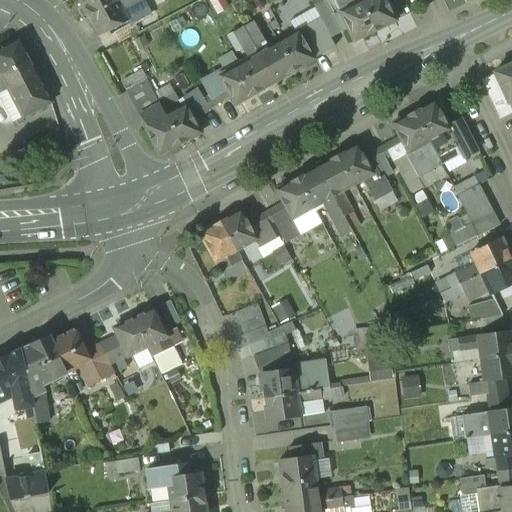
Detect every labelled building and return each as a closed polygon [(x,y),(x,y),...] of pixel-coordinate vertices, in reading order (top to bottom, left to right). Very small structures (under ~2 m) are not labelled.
[(114,0),(77,0),(86,16),(115,1),(114,0)] [(116,0),(115,1),(120,10),(139,0),(116,0)] [(335,21),(323,0),(313,6),(324,27),(329,37),(340,32),(335,21)] [(336,0),(334,1),(338,11),(359,1),(358,0),(336,0)] [(385,0),(361,0),(359,1),(374,30),(395,20),(385,0)] [(115,1),(86,16),(97,37),(126,22),(120,10),(115,1)] [(359,1),(338,11),(341,17),(347,28),(353,41),(374,30),(359,1)] [(347,28),(341,17),(335,21),(340,32),(347,28)] [(251,20),(242,25),(248,36),(257,31),(251,20)] [(133,23),(113,34),(118,43),(138,33),(133,23)] [(233,30),(239,41),(248,36),(242,25),(233,30)] [(324,27),(302,39),(308,49),(329,37),(324,27)] [(267,48),(257,31),(248,36),(258,54),(267,48)] [(297,31),(277,42),(293,71),(314,59),(308,49),(302,39),(297,31)] [(258,54),(248,36),(239,41),(249,59),(258,54)] [(329,37),(308,49),(314,59),(335,47),(329,37)] [(18,39),(0,48),(0,74),(0,75),(29,60),(18,39)] [(267,48),(258,54),(274,82),(293,71),(277,42),(267,48)] [(249,59),(239,65),(255,93),(274,82),(258,54),(249,59)] [(29,60),(0,75),(7,88),(11,95),(40,80),(29,60)] [(511,63),(493,72),(494,73),(507,102),(509,102),(511,100),(511,63)] [(255,93),(239,65),(218,76),(229,95),(234,104),(255,93)] [(494,73),(480,80),(499,119),(511,112),(511,108),(509,102),(507,102),(494,73)] [(40,80),(11,95),(22,117),(50,102),(40,80)] [(146,80),(126,91),(139,116),(159,104),(146,80)] [(223,84),(207,96),(213,107),(229,95),(223,84)] [(11,95),(7,88),(0,92),(0,102),(11,122),(22,117),(11,95)] [(199,92),(184,100),(185,103),(189,110),(203,99),(199,92)] [(203,99),(189,110),(195,121),(209,110),(204,99),(203,99)] [(433,101),(413,112),(428,141),(449,131),(445,124),(433,101)] [(185,103),(164,114),(179,144),(200,132),(195,121),(189,110),(185,103)] [(159,104),(139,116),(143,125),(164,114),(159,104)] [(413,112),(392,123),(399,137),(404,148),(407,153),(428,141),(413,112)] [(164,114),(143,125),(158,154),(179,144),(164,114)] [(460,115),(445,124),(449,131),(454,140),(462,154),(476,145),(460,115)] [(449,131),(428,141),(433,151),(454,140),(449,131)] [(399,137),(384,146),(389,156),(404,148),(399,137)] [(454,140),(433,151),(441,165),(462,154),(454,140)] [(428,141),(407,153),(405,154),(418,178),(441,165),(433,151),(428,141)] [(355,145),(335,156),(352,184),(361,179),(371,173),(362,157),(355,145)] [(392,173),(379,148),(367,155),(381,180),(383,178),(392,173)] [(381,180),(367,155),(362,157),(371,173),(361,179),(373,200),(390,190),(383,178),(381,180)] [(335,156),(316,167),(332,196),(340,191),(352,184),(335,156)] [(316,167),(296,178),(312,207),(322,201),(332,196),(316,167)] [(296,178),(274,190),(284,209),(290,219),(312,207),(296,178)] [(478,185),(457,196),(463,206),(483,195),(478,185)] [(351,211),(340,191),(332,196),(343,216),(351,211)] [(483,195),(463,206),(467,216),(488,205),(483,195)] [(332,196),(322,201),(333,222),(343,216),(332,196)] [(488,205),(467,216),(472,225),(493,214),(488,205)] [(284,209),(270,217),(285,243),(299,235),(290,219),(284,209)] [(239,210),(219,221),(235,250),(256,238),(253,233),(247,223),(239,210)] [(351,211),(343,216),(349,226),(350,229),(359,224),(351,211)] [(262,214),(247,223),(253,233),(260,229),(268,224),(262,214)] [(493,214),(472,225),(477,236),(498,225),(493,214)] [(343,216),(333,222),(339,232),(349,226),(343,216)] [(235,250),(219,221),(198,233),(215,262),(235,250)] [(268,224),(260,229),(266,239),(274,235),(268,224)] [(500,238),(470,252),(475,264),(480,273),(509,259),(500,238)] [(235,250),(215,262),(220,271),(240,260),(235,250)] [(511,264),(509,259),(480,273),(484,282),(490,294),(511,283),(511,264)] [(240,260),(220,271),(226,282),(231,279),(230,277),(245,268),(240,260)] [(475,264),(454,274),(458,283),(480,273),(475,264)] [(480,273),(458,283),(463,292),(484,282),(480,273)] [(454,274),(447,277),(451,287),(458,283),(454,274)] [(458,283),(451,287),(455,294),(455,296),(463,292),(458,283)] [(451,287),(441,291),(444,299),(455,294),(451,287)] [(274,302),(284,321),(311,307),(301,288),(274,302)] [(465,307),(471,320),(500,316),(490,294),(465,307)] [(169,301),(159,305),(168,325),(179,320),(169,301)] [(257,304),(235,312),(239,323),(261,315),(257,304)] [(167,336),(154,308),(133,318),(147,346),(167,336)] [(261,315),(239,323),(243,334),(265,326),(261,315)] [(133,318),(112,328),(116,336),(126,356),(147,346),(133,318)] [(265,326),(243,334),(247,345),(269,337),(267,332),(265,326)] [(280,326),(267,332),(269,337),(273,349),(287,344),(280,326)] [(99,344),(87,350),(76,328),(50,341),(65,372),(77,366),(87,386),(113,373),(109,365),(99,344)] [(511,349),(509,330),(477,335),(478,346),(480,358),(511,353),(511,349)] [(47,335),(27,345),(28,345),(21,349),(30,397),(43,391),(44,390),(41,384),(65,372),(50,341),(47,335)] [(477,335),(457,337),(459,349),(478,346),(477,335)] [(116,336),(99,344),(109,365),(114,362),(122,358),(126,356),(116,336)] [(167,336),(147,346),(151,356),(172,346),(167,336)] [(269,337),(247,345),(251,357),(253,356),(273,349),(269,337)] [(457,337),(448,339),(449,350),(459,349),(457,337)] [(273,349),(253,356),(259,375),(290,370),(287,344),(273,349)] [(172,346),(151,356),(159,372),(180,362),(172,346)] [(21,349),(0,358),(0,397),(5,401),(30,397),(21,349)] [(511,353),(480,358),(483,381),(504,378),(511,376),(511,353)] [(371,356),(372,376),(394,376),(394,356),(371,356)] [(122,358),(114,362),(116,368),(124,364),(122,358)] [(324,365),(292,370),(295,393),(328,388),(324,365)] [(290,370),(259,375),(263,398),(295,393),(292,370),(290,370)] [(504,378),(483,381),(485,391),(485,392),(506,389),(504,378)] [(483,381),(474,382),(475,392),(485,391),(483,381)] [(117,382),(99,393),(107,405),(125,395),(117,382)] [(328,388),(295,393),(297,403),(329,398),(328,388)] [(43,391),(30,397),(33,417),(35,423),(48,421),(43,391)] [(295,393),(263,398),(266,421),(299,416),(297,403),(295,393)] [(507,397),(486,400),(488,411),(508,408),(507,397)] [(511,407),(508,408),(488,411),(491,435),(511,431),(511,407)] [(364,408),(328,413),(330,427),(357,423),(366,422),(364,408)] [(488,411),(461,415),(465,439),(491,435),(488,411)] [(14,421),(15,428),(18,441),(37,437),(35,423),(33,417),(14,421)] [(357,423),(330,427),(333,443),(359,439),(357,423)] [(15,428),(0,431),(0,444),(18,441),(15,428)] [(511,431),(491,435),(494,458),(511,455),(511,431)] [(48,493),(37,437),(18,441),(0,444),(0,456),(2,469),(12,467),(10,457),(28,453),(32,472),(4,478),(9,501),(48,493)] [(320,454),(318,443),(309,444),(311,455),(320,454)] [(309,444),(288,447),(290,458),(311,455),(309,444)] [(290,458),(277,459),(280,483),(314,478),(311,455),(290,458)] [(511,455),(494,458),(496,470),(511,467),(511,455)] [(136,458),(107,463),(109,477),(139,472),(136,458)] [(185,462),(165,465),(166,477),(187,473),(185,462)] [(165,465),(155,467),(157,478),(166,477),(165,465)] [(187,473),(166,477),(170,501),(203,496),(199,472),(187,473)] [(498,485),(497,478),(497,474),(482,476),(483,487),(498,485)] [(511,475),(497,478),(498,485),(498,487),(511,485),(511,475)] [(157,478),(161,502),(170,501),(166,477),(157,478)] [(314,478),(280,483),(283,506),(317,501),(316,490),(314,478)] [(483,487),(475,488),(478,511),(493,511),(502,511),(498,487),(498,485),(483,487)] [(511,485),(498,487),(502,511),(511,509),(511,485)] [(347,486),(338,487),(339,498),(349,496),(347,486)] [(338,487),(316,490),(317,501),(339,498),(338,487)] [(205,511),(203,496),(170,501),(171,511),(205,511)] [(349,496),(339,498),(341,506),(350,505),(349,496)] [(339,498),(317,501),(318,510),(341,506),(339,498)] [(161,502),(151,504),(152,511),(171,511),(170,501),(161,502)] [(317,501),(283,506),(284,511),(318,511),(318,510),(317,501)]
